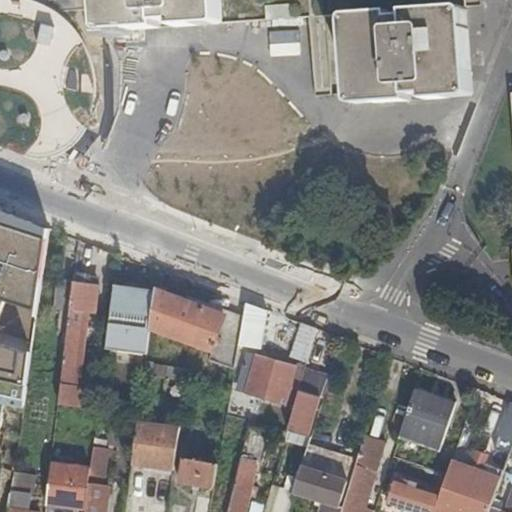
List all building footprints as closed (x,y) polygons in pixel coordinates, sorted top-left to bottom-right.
[(0,0),(0,156),(34,170),(46,165),(65,151),(77,136),(86,116),(91,95),(90,74),(84,53),(73,32),(65,22),(49,10),(43,7),(30,2),(23,0),(0,0)] [(222,21),(220,0),(99,0),(101,30),(222,21)] [(348,13),(469,4),(468,0),(220,0),(222,21),(312,15),(327,14),(348,13)] [(469,4),(348,13),(353,93),(354,102),(475,92),(469,4)] [(123,59),(118,91),(157,98),(162,65),(123,59)] [(170,97),(222,118),(212,142),(172,145),(200,156),(196,165),(198,185),(193,197),(208,195),(212,184),(226,183),(234,161),(233,147),(238,134),(237,116),(229,113),(236,95),(234,75),(179,80),(172,77),(164,98),(170,97)] [(119,143),(94,128),(79,153),(103,168),(119,143)] [(94,278),(76,276),(75,281),(71,311),(60,405),(84,408),(87,389),(81,388),(90,312),(97,313),(100,286),(93,285),(94,278)] [(56,309),(71,311),(75,281),(60,279),(56,309)] [(108,351),(148,356),(152,329),(158,287),(117,282),(108,351)] [(212,361),(236,370),(244,320),(158,287),(152,329),(215,353),(212,361)] [(266,314),(247,310),(241,346),(259,349),(266,314)] [(293,356),(309,361),(310,359),(319,329),(302,323),(293,356)] [(244,368),(249,370),(255,371),(252,379),(248,394),(296,408),(307,369),(249,352),(244,368)] [(195,370),(147,363),(146,376),(170,380),(188,383),(193,384),(195,370)] [(329,375),(307,369),(296,408),(288,432),(310,438),(329,375)] [(169,391),(170,380),(146,376),(144,388),(169,391)] [(0,402),(0,403),(24,407),(28,385),(0,380),(0,402)] [(457,402),(417,388),(401,434),(441,448),(457,402)] [(182,428),(139,422),(134,465),(176,471),(182,428)] [(210,446),(222,448),(225,428),(213,426),(210,446)] [(270,442),(248,436),(229,511),(247,511),(250,501),(254,502),(258,488),(254,487),(257,473),(262,474),(270,442)] [(387,442),(368,436),(345,509),(344,511),(375,511),(376,511),(366,508),(387,442)] [(355,462),(309,447),(295,493),(332,505),(330,511),(344,511),(345,509),(341,507),(355,462)] [(105,456),(95,455),(92,476),(88,510),(87,511),(106,511),(110,486),(101,485),(105,456)] [(180,483),(215,488),(219,464),(185,458),(180,483)] [(492,472),(454,459),(448,475),(441,496),(435,511),(488,511),(491,508),(508,462),(497,458),(492,472)] [(68,486),(71,467),(53,465),(48,506),(88,510),(92,476),(91,475),(74,474),(72,487),(68,486)] [(74,474),(91,475),(92,470),(71,467),(68,486),(72,487),(74,474)] [(389,503),(416,511),(435,511),(441,496),(396,481),(389,503)] [(275,511),(289,511),(295,493),(283,489),(275,511)] [(30,511),(33,496),(12,493),(9,511),(30,511)] [(251,511),(264,511),(267,506),(254,502),(251,511)]
